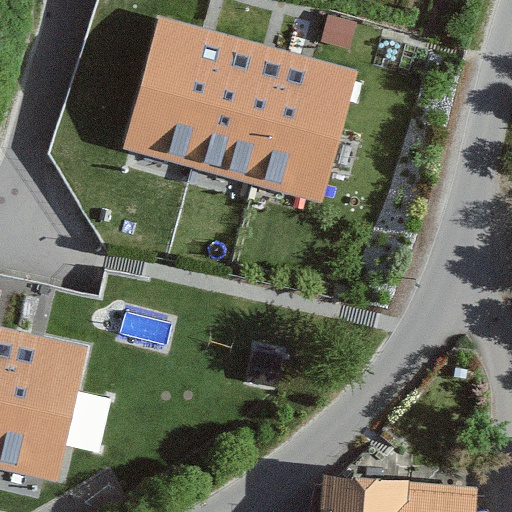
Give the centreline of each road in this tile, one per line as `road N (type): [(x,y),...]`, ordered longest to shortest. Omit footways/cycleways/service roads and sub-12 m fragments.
road 1 (residential): [(461,259),(419,332),(337,427),(263,492),(226,511)]
road 2 (residential): [(461,259),(502,338),(509,511)]
road 3 (residential): [(511,25),(461,259)]
